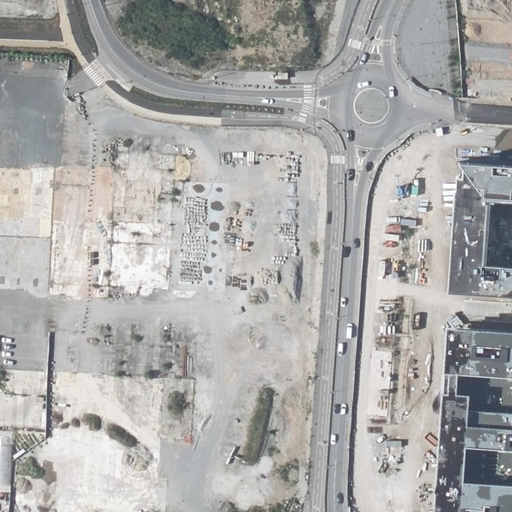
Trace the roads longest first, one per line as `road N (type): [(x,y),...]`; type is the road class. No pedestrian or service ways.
road 1 (primary): [(346,311),(355,184),(353,148),(341,125),(325,113),(147,80),(116,54),(90,0)]
road 2 (secondary): [(402,511),(410,166),(387,58)]
road 3 (primary): [(346,311),(335,511)]
